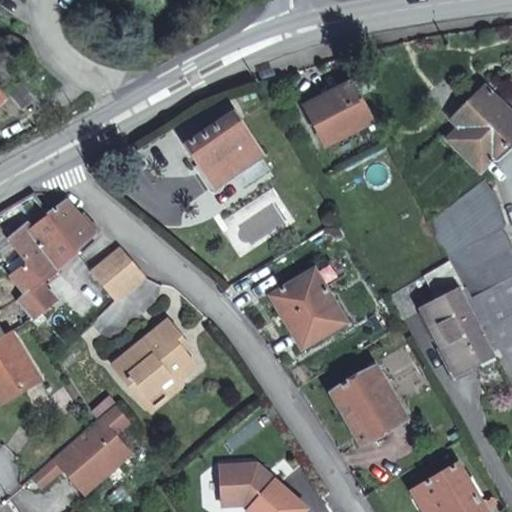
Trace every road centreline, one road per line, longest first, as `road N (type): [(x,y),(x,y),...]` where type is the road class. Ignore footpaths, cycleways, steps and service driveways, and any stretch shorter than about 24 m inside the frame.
road 1 (residential): [(43,153),(115,224),(221,304),(360,511)]
road 2 (secondary): [(43,153),(278,38)]
road 3 (secondary): [(278,38),(451,0)]
road 4 (unknown): [(40,0),(41,20),(63,58),(145,102)]
